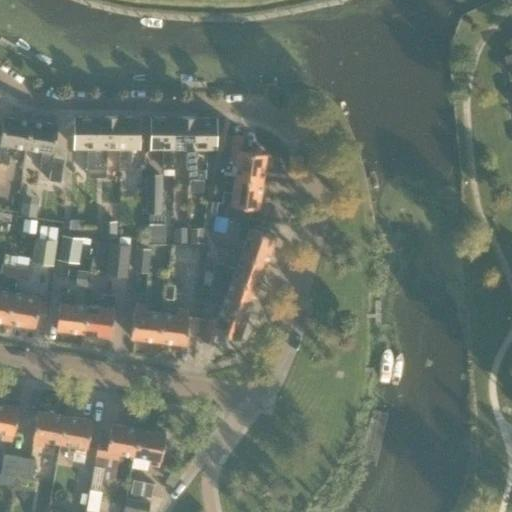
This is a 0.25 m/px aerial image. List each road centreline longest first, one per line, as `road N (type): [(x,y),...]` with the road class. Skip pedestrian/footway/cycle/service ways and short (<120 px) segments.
road 1 (residential): [(254,394),(276,360),(315,195),(310,160),(284,124),(227,106),(57,105),(0,77)]
road 2 (residential): [(254,394),(0,355)]
